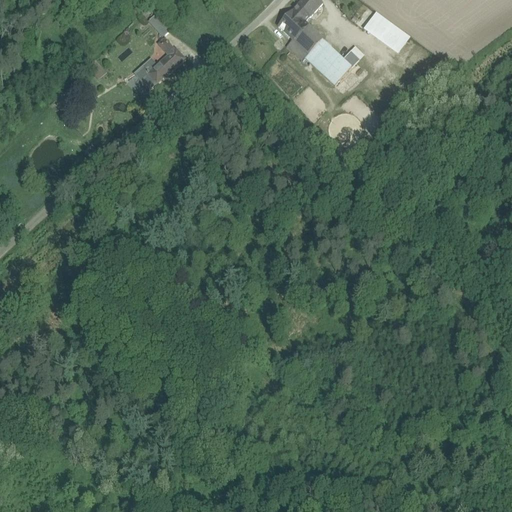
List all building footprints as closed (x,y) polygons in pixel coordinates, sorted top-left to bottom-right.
[(322,6),(316,0),(305,0),(298,8),(299,8),(293,14),(304,24),(304,25),(310,19),(322,6)] [(369,6),(355,25),(363,31),(377,12),(369,6)] [(293,14),(292,13),(279,28),(293,42),(293,41),(309,56),(322,43),(322,42),(304,25),(304,24),(293,14)] [(418,46),(377,15),(364,32),(406,63),(418,46)] [(170,33),(156,17),(150,22),(164,38),(170,33)] [(169,57),(149,75),(143,69),(135,76),(149,93),(157,86),(185,61),(176,51),(175,52),(165,41),(159,46),(169,57)] [(309,56),(293,41),(293,42),(287,48),(303,63),(305,61),(309,56)] [(343,62),(322,43),(309,56),(305,61),(309,65),(334,88),(351,70),(343,62)] [(350,54),(343,62),(351,70),(352,70),(359,62),(350,54)] [(94,61),(86,69),(98,82),(107,73),(94,61)]
